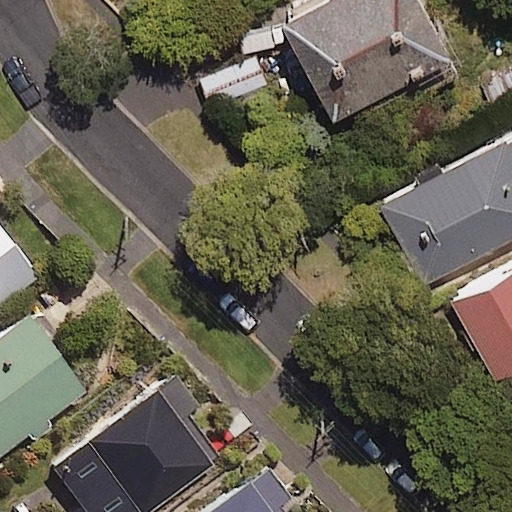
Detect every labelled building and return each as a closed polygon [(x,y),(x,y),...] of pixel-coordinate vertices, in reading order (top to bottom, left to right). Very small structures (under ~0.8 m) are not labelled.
[(270,0),(321,98),(436,38),(415,0),(270,0)] [(265,86),(250,48),(192,72),(207,110),(265,86)] [(511,62),(482,80),(500,113),(511,105),(511,62)] [(511,223),(511,113),(369,192),(416,277),(511,223)] [(0,298),(36,271),(0,223),(0,298)] [(490,372),(511,359),(511,249),(443,287),(490,372)] [(0,443),(22,427),(29,436),(52,419),(46,410),(83,382),(22,301),(0,317),(0,443)] [(195,397),(168,363),(47,459),(82,503),(70,511),(132,511),(141,505),(144,510),(215,455),(179,409),(195,397)] [(287,490),(258,454),(183,511),(286,511),(276,499),(287,490)]
